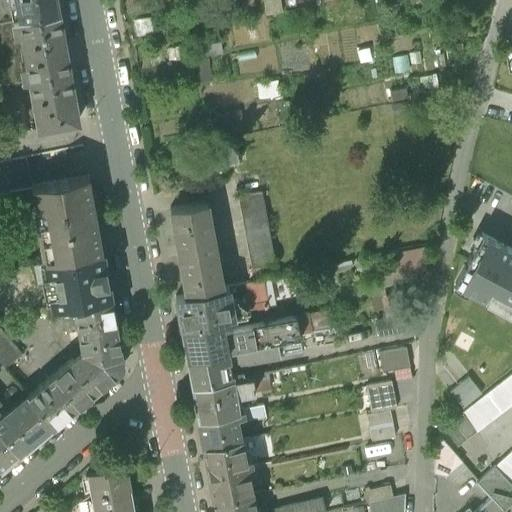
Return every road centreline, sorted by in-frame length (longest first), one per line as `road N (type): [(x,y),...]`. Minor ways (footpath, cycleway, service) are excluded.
road 1 (residential): [(503,0),(427,335),(422,511)]
road 2 (residential): [(162,399),(113,130)]
road 3 (residential): [(162,399),(110,412),(0,508)]
road 4 (residential): [(113,130),(90,0)]
